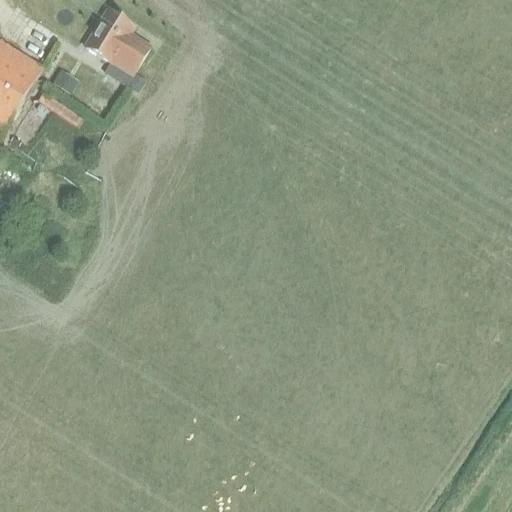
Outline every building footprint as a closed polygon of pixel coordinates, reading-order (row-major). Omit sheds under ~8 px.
[(132,32),(107,16),(85,51),(110,67),(111,66),(133,79),(150,52),(136,43),(134,46),(127,41),(132,32)] [(31,32),(19,47),(33,59),(45,44),(31,32)] [(0,139),(1,140),(45,68),(0,40),(0,139)] [(62,75),(54,88),(69,98),(77,84),(62,75)] [(26,123),(34,128),(45,109),(37,104),(26,123)] [(0,179),(10,161),(0,155),(0,179)] [(33,161),(13,186),(27,197),(47,171),(33,161)]
